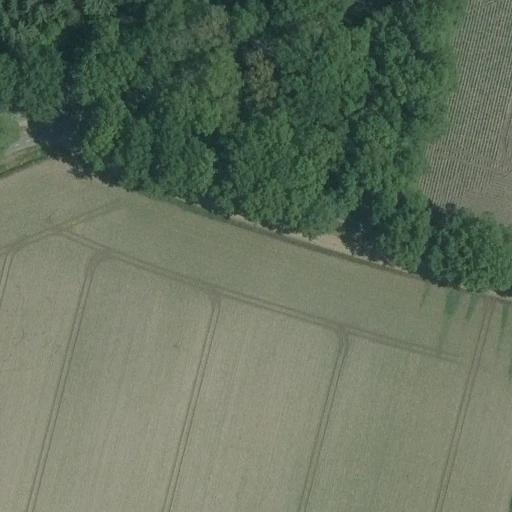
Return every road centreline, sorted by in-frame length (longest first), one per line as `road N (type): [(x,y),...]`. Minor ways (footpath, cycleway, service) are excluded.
road 1 (track): [(35,107),(49,133),(75,147),(320,239),(511,292)]
road 2 (tertiary): [(0,121),(289,0)]
